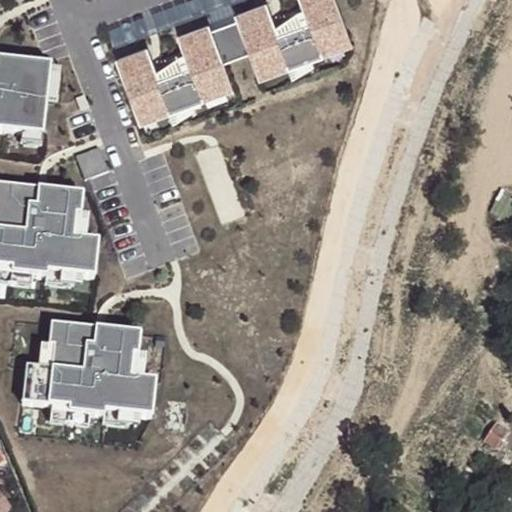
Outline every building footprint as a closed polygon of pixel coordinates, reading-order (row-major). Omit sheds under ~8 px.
[(141,50),(112,62),(133,115),(161,104),(165,114),(165,115),(200,101),(199,100),(195,91),(223,80),(227,89),(255,78),(251,69),(279,57),(283,67),(284,68),(318,54),(313,44),(341,33),(328,0),(294,0),(303,21),(271,34),(259,4),(230,15),(233,21),(205,32),(202,26),(173,38),(185,68),(153,81),(141,50)] [(275,23),(268,26),(271,34),(303,21),(297,6),(272,16),(275,23)] [(341,33),(313,44),(317,53),(345,42),(341,33)] [(150,73),(153,81),(185,68),(179,53),(153,63),(156,70),(150,73)] [(251,69),(255,78),(283,67),(279,57),(251,69)] [(0,136),(18,139),(38,142),(43,107),(47,76),(47,71),(0,64),(0,136)] [(60,78),(47,76),(43,107),(56,109),(60,78)] [(223,80),(195,91),(199,100),(227,89),(223,80)] [(161,104),(133,115),(137,125),(165,114),(161,104)] [(38,142),(18,139),(16,149),(37,152),(38,142)] [(0,184),(0,268),(12,270),(12,275),(33,278),(47,281),(48,275),(73,279),(95,282),(100,246),(75,242),(79,220),(83,221),(87,198),(0,184)] [(83,221),(79,220),(75,242),(88,244),(91,222),(83,221)] [(0,268),(0,283),(32,288),(33,278),(12,275),(12,270),(0,268)] [(73,279),(48,275),(47,281),(46,287),(71,290),(73,279)] [(135,357),(138,334),(48,324),(46,347),(51,348),(48,370),(36,368),(23,367),(19,404),(49,407),(66,409),(65,414),(87,417),(101,418),(102,413),(127,416),(148,418),(153,381),(140,380),(128,378),(130,357),(135,357)] [(51,348),(38,346),(36,368),(48,370),(51,348)] [(143,358),(130,357),(128,378),(140,380),(143,358)] [(66,409),(49,407),(47,422),(86,427),(87,417),(65,414),(66,409)] [(127,416),(102,413),(101,425),(125,427),(127,416)] [(506,434),(495,426),(484,443),(493,450),(506,434)] [(0,511),(2,511),(10,506),(0,492),(0,511)]
